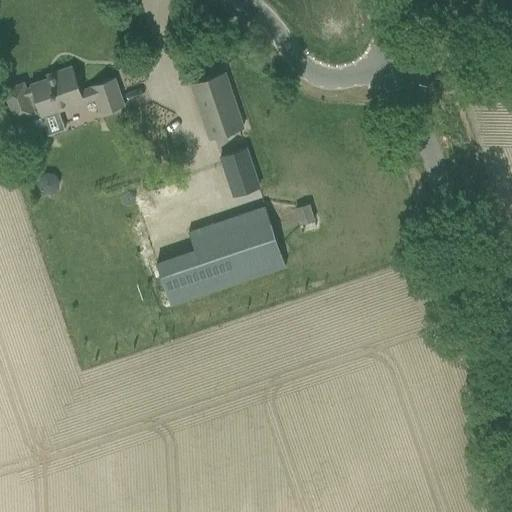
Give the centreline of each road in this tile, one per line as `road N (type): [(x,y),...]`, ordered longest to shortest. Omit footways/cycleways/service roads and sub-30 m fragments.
road 1 (unclassified): [(511,402),(397,62)]
road 2 (unclassified): [(397,62),(345,75),(311,71),(241,0)]
